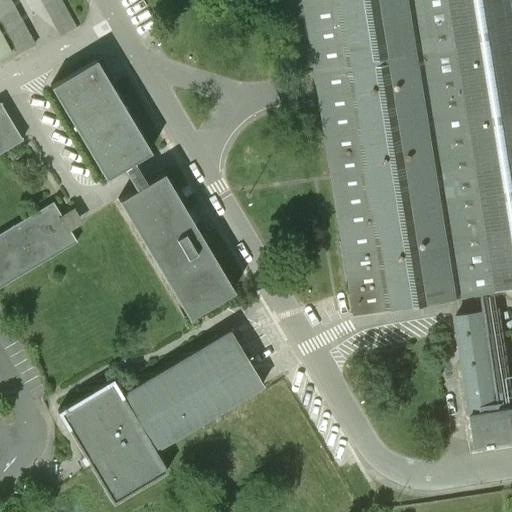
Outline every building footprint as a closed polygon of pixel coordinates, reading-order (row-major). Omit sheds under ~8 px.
[(0,0),(0,57),(17,48),(17,47),(35,37),(27,22),(43,13),(35,0),(31,0),(20,6),(16,0),(0,0)] [(511,0),(304,0),(356,311),(511,285),(511,0)] [(154,151),(101,59),(59,83),(112,175),(132,163),(142,158),(154,151)] [(0,153),(25,139),(2,101),(0,102),(0,153)] [(145,187),(155,181),(142,158),(132,163),(145,187)] [(239,289),(169,172),(155,181),(145,187),(128,197),(198,314),(239,289)] [(56,202),(0,234),(0,284),(79,240),(73,229),(66,233),(55,215),(62,212),(56,202)] [(488,310),(458,315),(474,409),(505,405),(488,310)] [(268,384),(235,329),(128,393),(162,447),(243,399),(268,384)] [(287,373),(268,384),(243,399),(299,491),(309,484),(343,464),(287,373)] [(175,468),(162,447),(128,393),(118,377),(64,410),(120,502),(175,468)] [(511,403),(505,405),(474,409),(480,443),(511,438),(511,403)] [(368,511),(371,511),(343,464),(309,484),(326,511),(368,511)]
